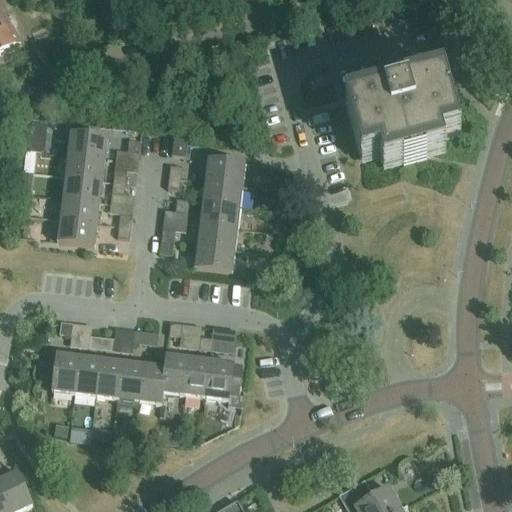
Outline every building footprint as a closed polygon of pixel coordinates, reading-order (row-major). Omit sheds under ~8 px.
[(0,55),(18,46),(0,10),(0,55)] [(380,155),(383,166),(443,151),(440,139),(459,134),(445,80),(444,77),(346,105),(361,160),(380,155)] [(68,136),(66,159),(104,163),(106,141),(68,136)] [(170,158),(184,160),(186,142),(172,140),(170,158)] [(125,155),(138,157),(139,145),(127,143),(125,155)] [(66,159),(63,180),(101,185),(104,163),(66,159)] [(206,163),(203,185),(241,190),(244,167),(206,163)] [(167,181),(180,182),(181,171),(168,169),(167,181)] [(113,174),(111,185),(124,187),(125,175),(113,174)] [(63,180),(61,202),(98,206),(101,185),(63,180)] [(167,181),(166,193),(178,194),(180,182),(167,181)] [(111,185),(110,197),(122,199),(124,187),(111,185)] [(203,185),(201,207),(238,211),(241,190),(203,185)] [(61,202),(58,223),(96,227),(98,206),(61,202)] [(175,203),(174,215),(186,217),(187,205),(175,203)] [(201,207),(198,228),(236,233),(238,211),(201,207)] [(118,218),(117,229),(129,231),(130,219),(118,218)] [(58,223),(55,246),(93,250),(96,227),(58,223)] [(198,228),(196,250),(233,254),(236,233),(198,228)] [(117,229),(115,241),(128,243),(129,231),(117,229)] [(161,234),(159,245),(172,247),(173,236),(161,234)] [(159,245),(158,257),(170,258),(172,247),(159,245)] [(196,250),(193,272),(231,277),(233,254),(196,250)] [(59,326),(58,338),(70,340),(71,327),(59,326)] [(168,340),(180,341),(182,328),(170,327),(168,340)] [(225,334),(212,331),(210,342),(209,355),(222,356),(225,334)] [(132,347),(144,348),(145,336),(134,335),(132,347)] [(157,337),(145,336),(144,348),(155,350),(157,337)] [(88,352),(99,354),(101,341),(89,340),(88,352)] [(101,341),(99,354),(111,355),(113,343),(101,341)] [(199,341),(197,353),(209,355),(210,342),(199,341)] [(55,358),(50,396),(73,398),(78,361),(55,358)] [(161,397),(183,400),(187,362),(165,359),(163,371),(164,371),(161,397)] [(78,361),(73,398),(95,401),(99,363),(78,361)] [(187,362),(183,400),(205,402),(209,364),(187,362)] [(99,363),(95,401),(116,404),(121,366),(99,363)] [(205,402),(227,405),(227,398),(237,399),(241,369),(231,368),(231,367),(209,364),(205,402)] [(121,366),(116,404),(137,406),(142,369),(121,366)] [(142,369),(137,406),(160,409),(161,397),(164,371),(163,371),(142,369)] [(0,481),(0,496),(7,511),(25,511),(31,509),(15,475),(0,481)] [(364,485),(338,500),(345,511),(398,511),(387,493),(373,501),(364,485)]
